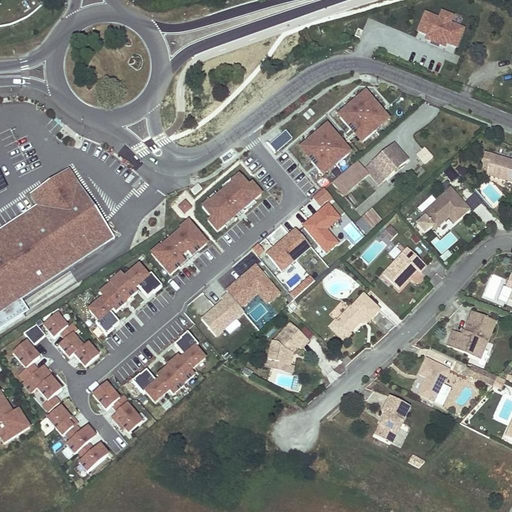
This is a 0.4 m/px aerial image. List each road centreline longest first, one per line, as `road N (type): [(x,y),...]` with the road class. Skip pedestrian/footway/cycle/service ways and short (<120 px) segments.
road 1 (residential): [(241,127),(297,198),(78,386),(111,441)]
road 2 (tertiary): [(511,122),(366,64),(347,64),(309,79),(241,127)]
road 3 (residential): [(511,243),(489,247),(296,430)]
road 4 (secondary): [(161,70),(215,39),(332,0)]
road 5 (tertiary): [(101,117),(157,165),(192,166),(216,146)]
road 6 (secondary): [(279,0),(181,26),(145,26)]
